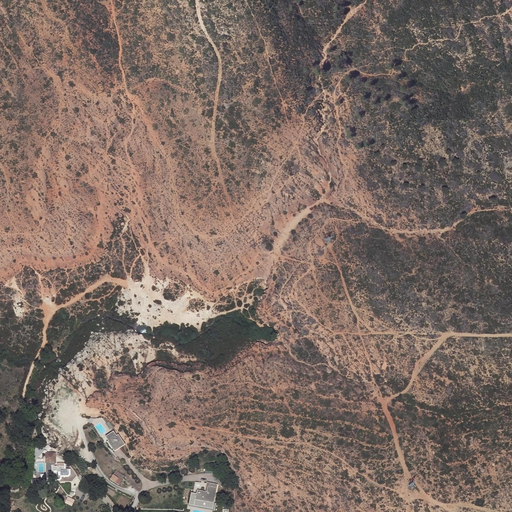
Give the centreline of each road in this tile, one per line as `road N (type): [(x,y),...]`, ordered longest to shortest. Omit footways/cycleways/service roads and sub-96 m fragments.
road 1 (track): [(0,470),(9,462),(49,311),(110,278),(142,291)]
road 2 (track): [(316,261),(339,265),(357,316),(372,332),(511,335)]
